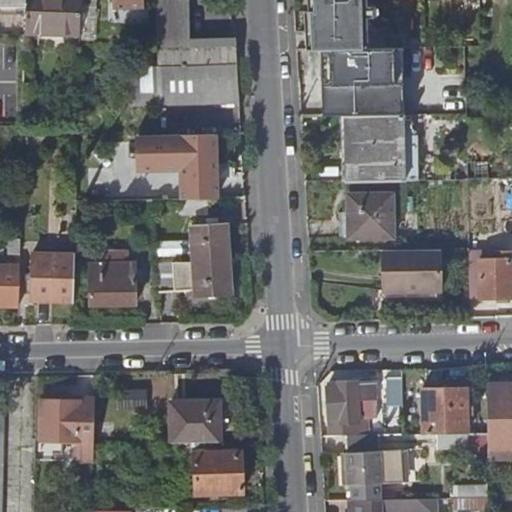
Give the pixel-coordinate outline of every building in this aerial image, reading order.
[(79,34),(79,0),(24,0),(25,2),(25,14),(24,33),(79,34)] [(145,10),(144,0),(112,0),(113,11),(145,10)] [(237,63),(236,38),(190,39),(189,0),(156,0),(158,51),(158,65),(159,65),(237,63)] [(323,50),(368,49),(366,0),(309,0),(310,10),(305,11),(308,50),(323,50)] [(0,2),(0,14),(25,14),(25,2),(0,2)] [(368,49),(323,50),(324,103),(324,114),(346,113),(404,112),(403,48),(368,49)] [(239,90),(237,63),(159,65),(160,95),(233,93),(233,91),(239,90)] [(347,183),(405,181),(404,112),(346,113),(347,183)] [(139,133),(136,133),(136,165),(140,165),(181,164),(182,176),(183,197),(208,196),(217,196),(216,182),(215,131),(139,133)] [(397,237),(396,194),(352,195),(352,238),(397,237)] [(183,197),(181,197),(182,212),(208,211),(208,196),(183,197)] [(194,258),(230,256),(228,221),(192,223),(194,258)] [(20,250),(20,234),(8,234),(8,250),(20,250)] [(440,248),(383,249),(384,292),(441,291),(440,248)] [(511,294),(511,248),(494,248),(494,259),(479,259),(480,294),(511,294)] [(73,299),(74,254),(31,253),(30,297),(73,299)] [(157,260),(159,291),(196,289),(196,295),(233,293),(230,256),(194,258),(157,260)] [(135,302),(134,260),(87,262),(89,303),(135,302)] [(0,302),(18,303),(19,262),(0,261),(0,302)] [(441,300),(441,291),(384,292),(384,301),(441,300)] [(353,432),(355,432),(356,425),(358,425),(357,404),(377,404),(376,384),(341,385),(341,390),(331,390),(332,433),(353,432)] [(487,391),(488,431),(488,452),(511,451),(511,390),(511,391),(511,385),(493,385),(493,391),(487,391)] [(439,431),(468,431),(468,390),(428,390),(428,431),(439,431)] [(171,440),(224,440),(222,396),(170,398),(171,440)] [(92,463),(94,403),(39,404),(38,444),(79,443),(79,463),(92,463)] [(468,431),(439,431),(439,447),(468,446),(468,431)] [(385,450),(353,451),(354,453),(348,453),(349,480),(354,479),(354,483),(357,483),(357,498),(384,497),(384,483),(408,483),(408,450),(386,450),(385,450)] [(242,491),(241,451),(193,451),(194,491),(242,491)] [(357,498),(355,498),(355,511),(409,511),(410,497),(384,497),(357,498)] [(436,511),(436,497),(410,497),(409,511),(436,511)]
